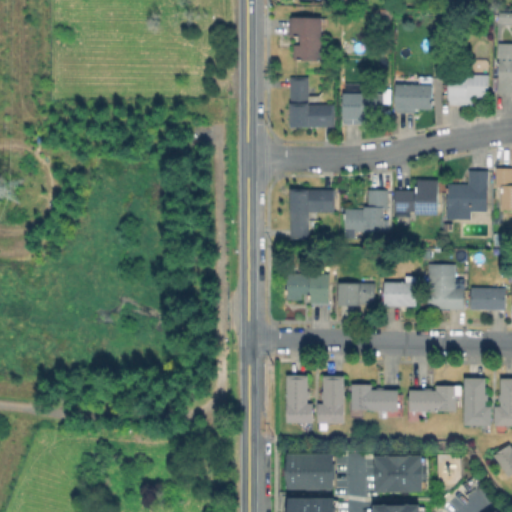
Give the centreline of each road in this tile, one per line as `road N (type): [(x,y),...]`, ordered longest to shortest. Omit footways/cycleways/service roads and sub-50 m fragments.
road 1 (tertiary): [(246,338),(245,0)]
road 2 (residential): [(511,129),(374,154),(246,156)]
road 3 (residential): [(511,343),(246,338)]
